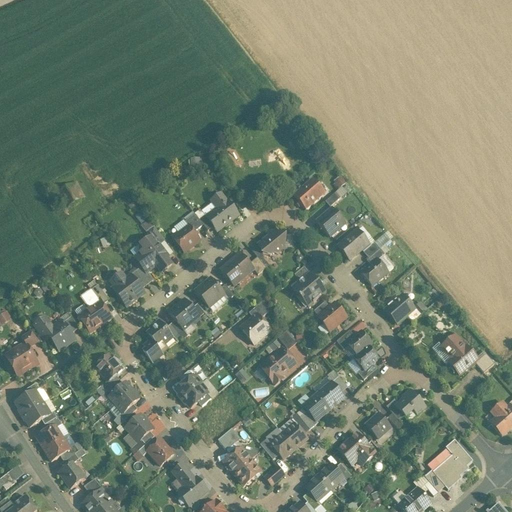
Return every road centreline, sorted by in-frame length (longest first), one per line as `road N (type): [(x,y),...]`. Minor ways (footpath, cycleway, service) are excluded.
road 1 (residential): [(129,320),(126,348),(154,396),(235,500),(259,510),(407,361)]
road 2 (residential): [(407,361),(295,223),(277,214),(258,217),(129,320)]
road 3 (residential): [(504,472),(407,361)]
